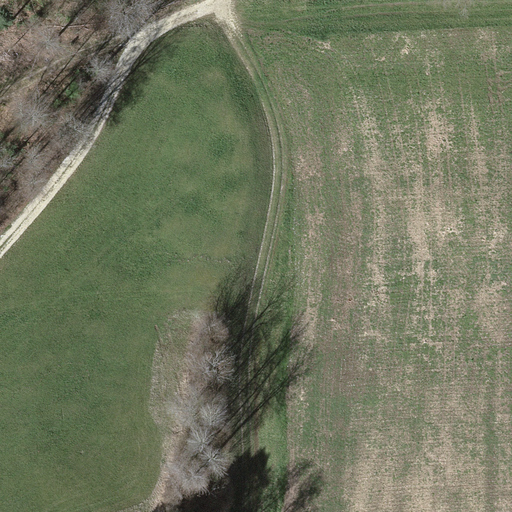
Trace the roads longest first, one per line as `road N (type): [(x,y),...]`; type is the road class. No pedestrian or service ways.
road 1 (track): [(245,511),(245,347),(278,151),(219,0)]
road 2 (track): [(219,0),(151,30),(77,154),(0,247)]
road 3 (track): [(151,30),(0,95)]
